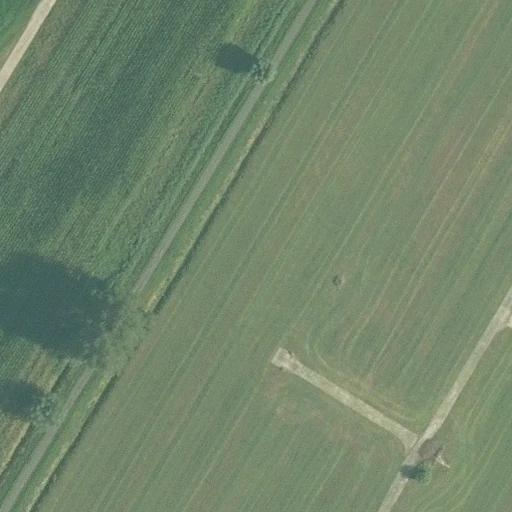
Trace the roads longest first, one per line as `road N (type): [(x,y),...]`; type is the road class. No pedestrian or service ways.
road 1 (track): [(386,511),(511,297)]
road 2 (track): [(433,431),(291,345)]
